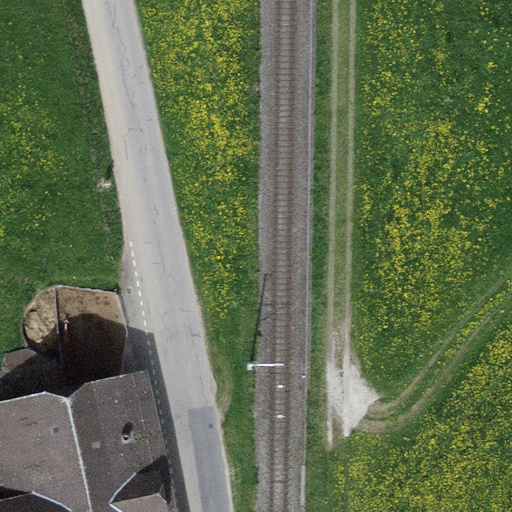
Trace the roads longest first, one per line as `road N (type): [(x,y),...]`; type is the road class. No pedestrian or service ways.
road 1 (unclassified): [(106,0),(204,511)]
road 2 (track): [(343,0),(337,396)]
